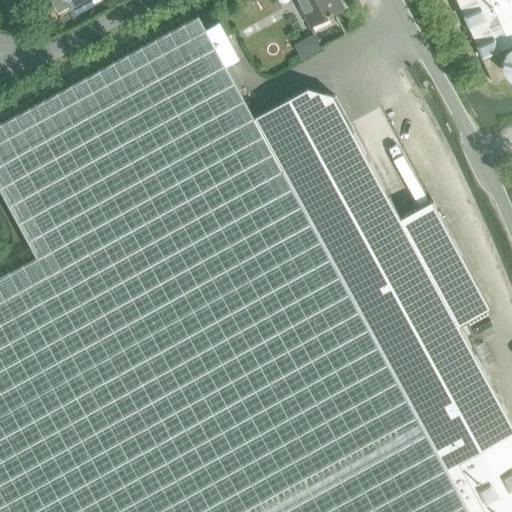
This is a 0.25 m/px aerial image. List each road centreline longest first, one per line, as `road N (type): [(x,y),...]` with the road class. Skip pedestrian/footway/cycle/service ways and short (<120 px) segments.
road 1 (unclassified): [(511,229),(393,0)]
road 2 (unclassified): [(0,51),(45,58),(148,0)]
